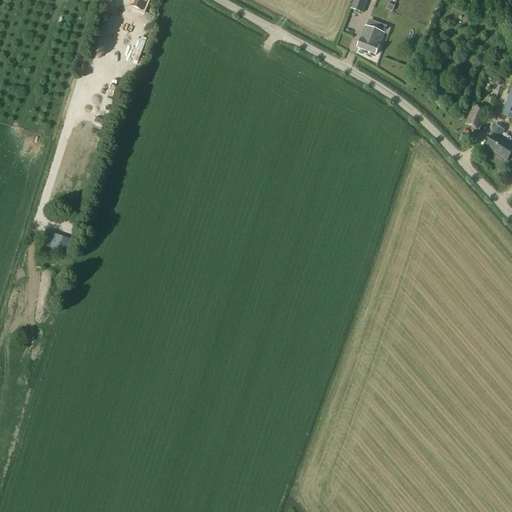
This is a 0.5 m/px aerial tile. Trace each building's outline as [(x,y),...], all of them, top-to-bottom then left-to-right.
[(132,0),(129,7),(126,14),(138,19),(141,12),(142,12),(147,0),(132,0)] [(354,0),(351,9),(363,13),(367,0),(354,0)] [(376,55),(384,34),(365,27),(357,48),(376,55)] [(78,74),(74,90),(86,94),(90,77),(78,74)] [(511,92),(511,96),(503,115),(511,118),(511,92)] [(480,131),(488,113),(473,107),(466,125),(480,131)] [(496,126),(489,135),(493,138),(487,148),(495,153),(494,156),(502,161),(503,160),(507,163),(511,155),(511,146),(500,139),(505,132),(496,126)] [(68,254),(73,240),(52,233),(48,246),(68,254)]
